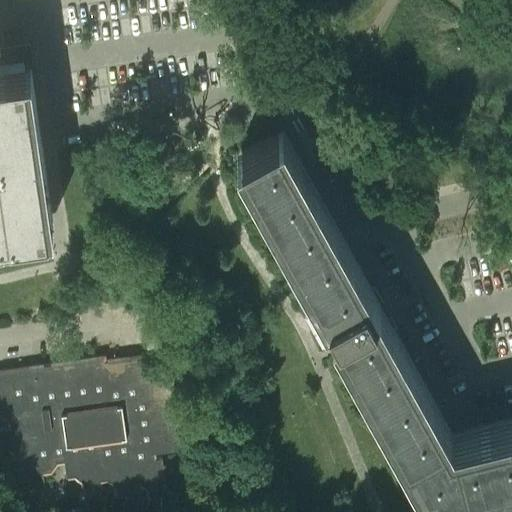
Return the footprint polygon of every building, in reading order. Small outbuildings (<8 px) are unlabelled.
[(0,227),(48,221),(24,53),(0,56),(0,227)] [(451,432),(392,326),(379,302),(382,300),(380,298),(377,299),(282,127),(240,150),(427,487),(511,465),(511,416),(462,429),(451,432)] [(126,306),(93,314),(116,407),(108,409),(131,504),(167,495),(144,404),(150,403),(126,306)] [(67,356),(0,373),(0,408),(75,389),(67,356)] [(44,511),(28,449),(0,456),(0,462),(12,511),(78,511),(77,508),(61,511),(44,511)]
